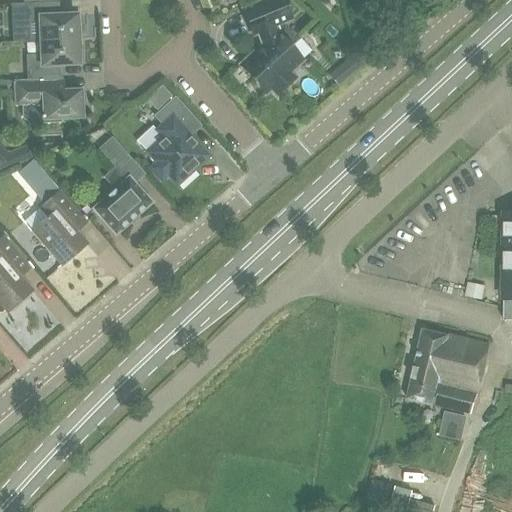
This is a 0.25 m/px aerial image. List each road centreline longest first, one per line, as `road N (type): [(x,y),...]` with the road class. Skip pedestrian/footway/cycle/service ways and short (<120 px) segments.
road 1 (primary): [(1,511),(174,333),(511,19)]
road 2 (unclassified): [(46,511),(511,73)]
road 3 (unclassified): [(0,409),(272,173)]
road 4 (unclassified): [(272,173),(475,0)]
road 5 (unknown): [(500,333),(491,393),(444,511)]
road 6 (residential): [(272,173),(172,52)]
road 7 (residential): [(111,0),(115,88),(172,52)]
